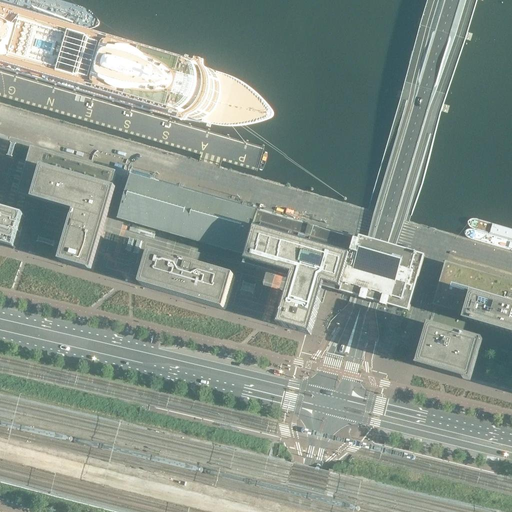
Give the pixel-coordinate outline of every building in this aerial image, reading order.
[(416,25),(428,28),(430,21),(419,18),(416,25)] [(459,38),(470,41),(472,34),(461,30),(459,38)] [(396,98),(407,101),(409,94),(398,90),(396,98)] [(436,110),(447,113),(449,106),(438,102),(436,110)] [(106,230),(117,190),(112,188),(117,172),(32,148),(19,195),(34,199),(34,201),(75,213),(73,220),(68,239),(65,238),(64,243),(66,244),(61,262),(61,263),(93,272),(99,253),(101,254),(103,249),(100,248),(106,230)] [(246,260),(259,213),(131,176),(118,219),(242,255),(241,259),(246,260)] [(371,195),(382,199),(384,192),(373,188),(371,195)] [(402,205),(413,208),(415,201),(404,197),(402,205)] [(16,249),(25,217),(0,209),(0,244),(16,249)] [(341,293),(356,241),(259,213),(246,260),(244,265),(292,278),(291,284),(278,326),(311,335),(322,294),(324,288),(341,293)] [(409,312),(425,257),(396,249),(388,247),(381,244),(369,241),(366,240),(359,238),(358,242),(356,241),(341,293),(351,296),(354,296),(363,299),(372,302),(378,304),(409,312)] [(226,309),(235,277),(234,277),(235,277),(234,277),(234,276),(151,252),(150,252),(150,253),(140,284),(141,285),(141,286),(224,310),(225,310),(225,309),(226,309)] [(511,282),(446,264),(434,307),(465,316),(464,321),(491,329),(490,330),(511,336),(511,335),(511,282)] [(471,381),(481,346),(482,341),(428,325),(417,365),(471,381)]
